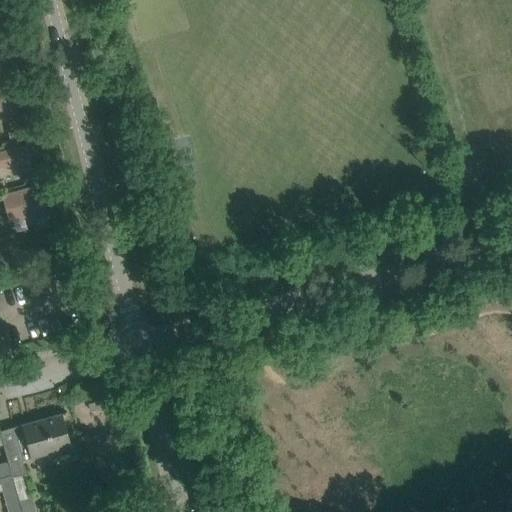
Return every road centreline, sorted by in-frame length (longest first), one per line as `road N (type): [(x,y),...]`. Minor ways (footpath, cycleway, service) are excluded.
road 1 (unclassified): [(136,343),(511,243)]
road 2 (residential): [(136,343),(50,0)]
road 3 (unclassified): [(183,511),(136,343)]
road 4 (unclassified): [(0,380),(136,343)]
